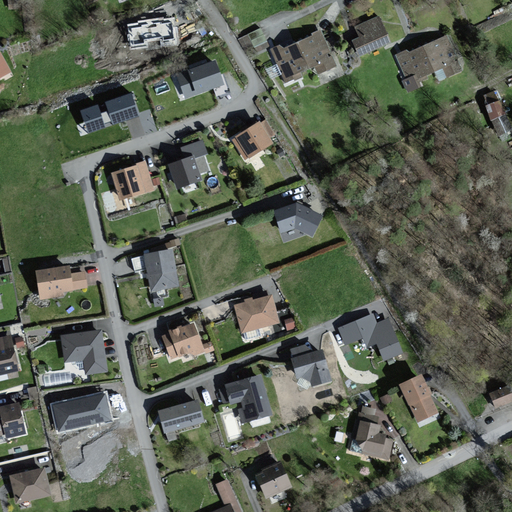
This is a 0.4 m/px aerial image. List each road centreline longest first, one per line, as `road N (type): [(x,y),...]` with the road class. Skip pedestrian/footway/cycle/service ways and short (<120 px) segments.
road 1 (track): [(481,446),(256,86)]
road 2 (residential): [(102,256),(81,165),(231,108),(256,86),(204,0)]
road 3 (residential): [(316,186),(102,256)]
road 4 (residential): [(320,330),(135,405)]
road 5 (residential): [(511,432),(348,511)]
road 6 (residential): [(263,281),(119,337)]
